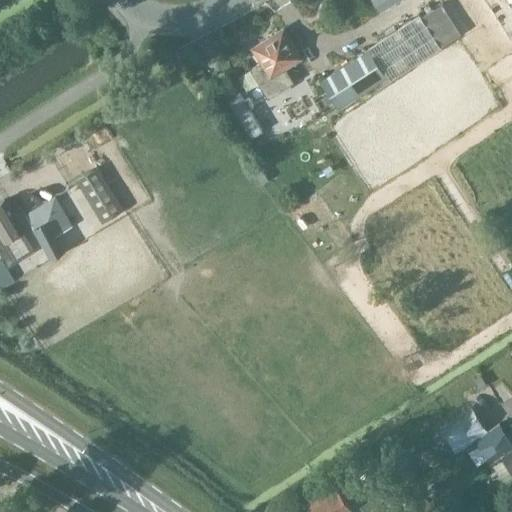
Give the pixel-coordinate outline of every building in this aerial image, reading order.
[(372,0),(379,12),(397,0),(372,0)] [(419,14),(368,49),(386,76),(388,80),(440,46),(421,17),(419,14)] [(283,67),(299,57),(282,30),(253,48),(262,62),(251,69),(268,97),(292,82),(283,67)] [(368,49),(320,81),(338,108),(386,76),(368,49)] [(85,216),(97,210),(91,195),(79,200),(85,216)] [(69,227),(71,225),(54,197),(26,214),(32,228),(50,259),(78,243),(69,227)] [(14,242),(25,235),(22,230),(4,200),(0,202),(0,251),(9,266),(24,257),(14,242)] [(462,448),(474,440),(487,431),(471,407),(446,423),(462,448)] [(511,448),(511,443),(499,423),(487,431),(474,440),(490,463),(502,456),(501,455),(511,448)] [(425,455),(432,466),(445,458),(437,447),(425,455)] [(511,448),(501,455),(502,456),(511,471),(511,448)] [(308,511),(343,511),(351,507),(346,500),(363,489),(355,476),(338,487),(336,484),(306,503),(307,506),(306,507),(308,511)]
